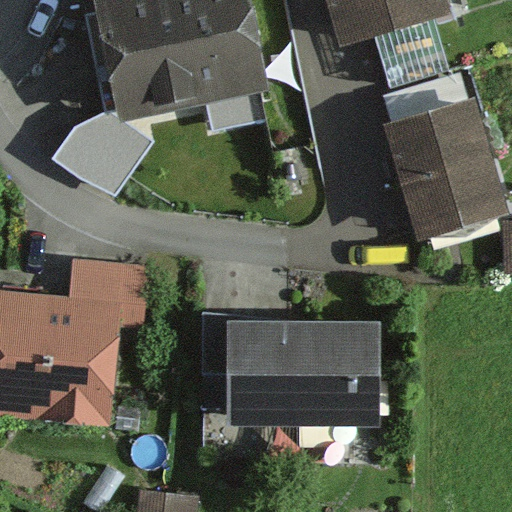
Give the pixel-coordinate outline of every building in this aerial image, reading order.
[(113,0),(94,5),(123,130),(272,96),(249,0),(113,0)] [(326,0),(343,49),(451,13),(447,0),(326,0)] [(475,109),(387,137),(397,170),(422,248),(510,220),(475,109)] [(511,224),(502,224),(503,281),(511,280),(511,224)] [(71,308),(0,302),(0,424),(110,432),(119,328),(142,330),(146,275),(74,269),(71,308)] [(277,328),(207,320),(207,411),(230,411),(230,436),(379,435),(379,330),(297,331),(277,328)] [(196,511),(198,491),(140,487),(138,511),(196,511)]
